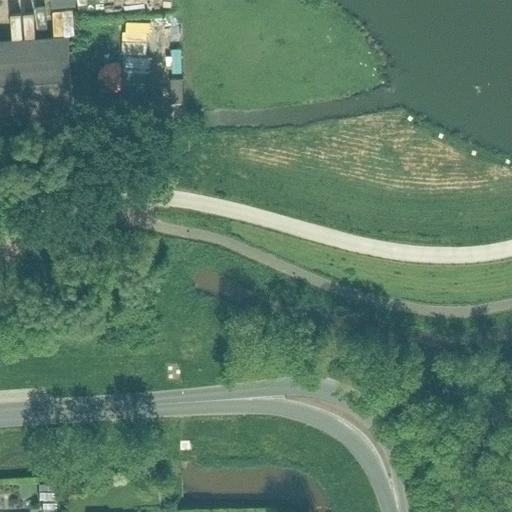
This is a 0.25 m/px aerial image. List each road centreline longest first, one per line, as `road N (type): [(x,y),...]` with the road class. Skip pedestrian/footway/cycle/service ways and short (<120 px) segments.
road 1 (tertiary): [(399,511),(370,434),(323,405),(287,397),(0,417)]
road 2 (unclassified): [(94,202),(389,303),(436,311),(511,303)]
road 3 (unclassified): [(94,202),(173,198),(396,252),(511,247)]
